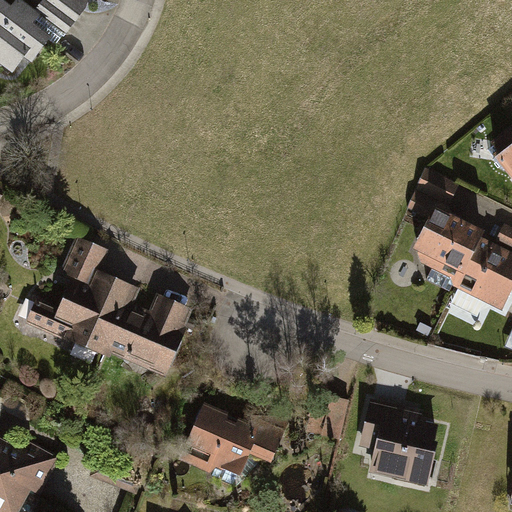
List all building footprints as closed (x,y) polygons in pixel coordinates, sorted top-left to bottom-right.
[(56,50),(93,0),(40,0),(34,8),(24,0),(16,0),(10,6),(2,0),(0,0),(0,69),(14,80),(47,44),(56,50)] [(511,148),(497,161),(511,179),(511,148)] [(461,186),(425,169),(407,210),(430,220),(413,255),(465,279),(482,241),(485,236),(446,218),(461,186)] [(482,241),(465,279),(460,288),(501,308),(511,285),(511,232),(506,230),(497,249),(482,241)] [(69,279),(48,328),(94,348),(126,282),(102,272),(112,251),(71,233),(54,272),(69,279)] [(126,282),(94,348),(168,380),(196,313),(126,282)] [(366,479),(430,492),(445,422),(412,415),(414,407),(365,397),(355,446),(372,449),(366,479)] [(196,457),(256,475),(270,429),(210,412),(196,457)] [(0,511),(35,511),(59,460),(0,432),(0,511)]
